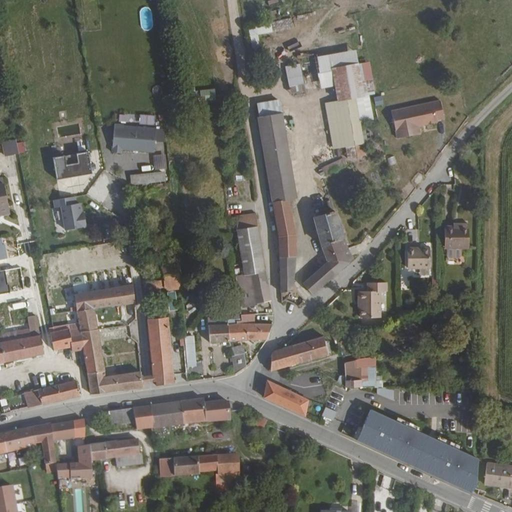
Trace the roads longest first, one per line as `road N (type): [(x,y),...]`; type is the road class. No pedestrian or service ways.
road 1 (residential): [(496,104),(370,256),(282,333)]
road 2 (tertiary): [(489,511),(236,392)]
road 3 (unclassified): [(244,81),(282,333)]
road 4 (tertiary): [(236,392),(190,389),(0,424)]
